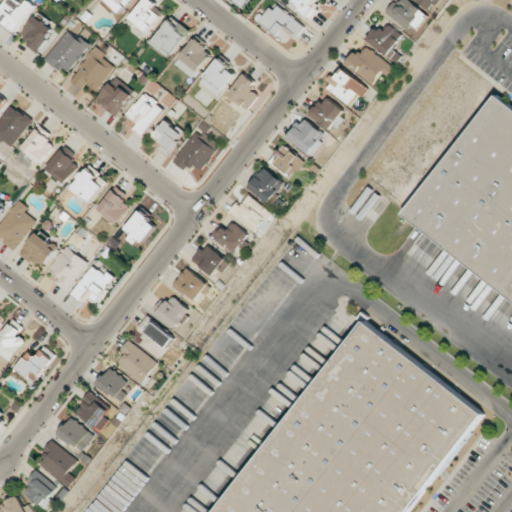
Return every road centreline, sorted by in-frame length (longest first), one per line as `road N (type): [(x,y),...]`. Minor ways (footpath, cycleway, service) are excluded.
road 1 (residential): [(0,461),(361,0)]
road 2 (residential): [(0,62),(193,213)]
road 3 (residential): [(197,0),(297,80)]
